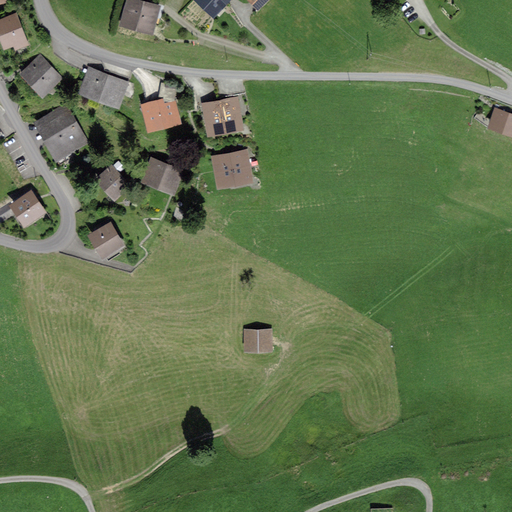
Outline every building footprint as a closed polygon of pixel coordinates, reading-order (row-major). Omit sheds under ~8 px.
[(201,0),(216,13),(227,0),(201,0)] [(249,0),(258,8),(266,0),(249,0)] [(130,1),(125,21),(150,28),(156,8),(130,1)] [(15,17),(0,22),(0,26),(7,44),(14,41),(16,47),(25,43),(15,17)] [(41,59),(26,72),(43,91),(58,77),(41,59)] [(91,70),(84,88),(117,101),(124,83),(91,70)] [(175,119),(171,100),(174,99),(177,85),(162,82),(159,97),(158,103),(147,106),(151,125),(175,119)] [(235,101),(207,105),(211,129),(239,124),(235,101)] [(511,109),(499,105),(492,124),(511,130),(511,109)] [(65,108),(41,122),(62,159),(76,151),(73,146),(84,140),(65,108)] [(244,153),(216,158),(220,182),(249,176),(244,153)] [(153,161),(146,178),(167,186),(170,177),(176,180),(179,172),(153,161)] [(108,170),(98,178),(104,185),(106,183),(114,192),(126,182),(113,168),(110,171),(108,170)] [(42,210),(31,193),(14,204),(25,221),(42,210)] [(110,226),(93,235),(104,253),(106,252),(120,244),(110,226)] [(120,244),(106,252),(110,259),(124,251),(120,244)] [(268,331),(245,331),(245,348),(268,347),(268,331)]
